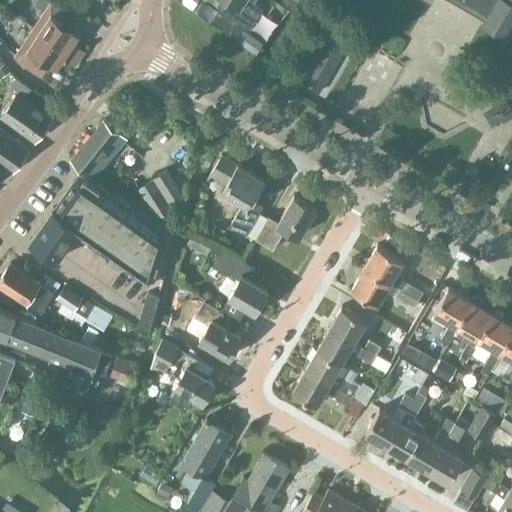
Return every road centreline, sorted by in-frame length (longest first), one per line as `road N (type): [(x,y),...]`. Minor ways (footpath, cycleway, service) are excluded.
road 1 (residential): [(437,511),(257,411),(257,381),(372,190)]
road 2 (residential): [(372,190),(144,49)]
road 3 (tertiary): [(0,212),(95,82),(144,49)]
road 4 (residential): [(511,264),(372,190)]
